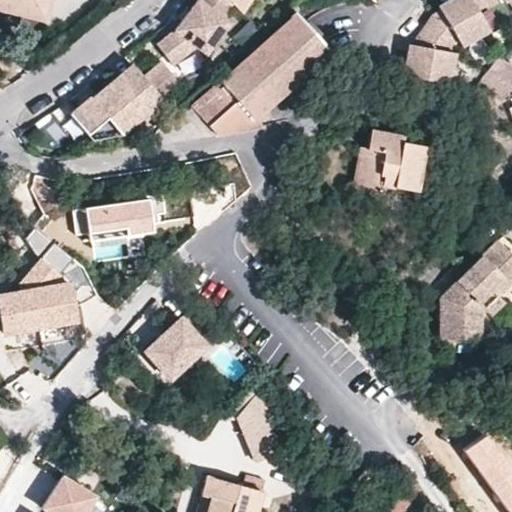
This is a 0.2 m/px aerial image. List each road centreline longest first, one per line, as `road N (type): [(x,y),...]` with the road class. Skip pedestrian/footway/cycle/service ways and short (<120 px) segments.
road 1 (residential): [(225,234),(162,265),(0,504)]
road 2 (residential): [(225,234),(264,302),(451,511)]
road 3 (residential): [(306,128),(130,163),(48,170),(0,155)]
road 4 (residential): [(0,109),(147,0)]
road 5 (residential): [(402,0),(339,95),(306,128)]
road 6 (residential): [(306,128),(287,171),(225,234)]
